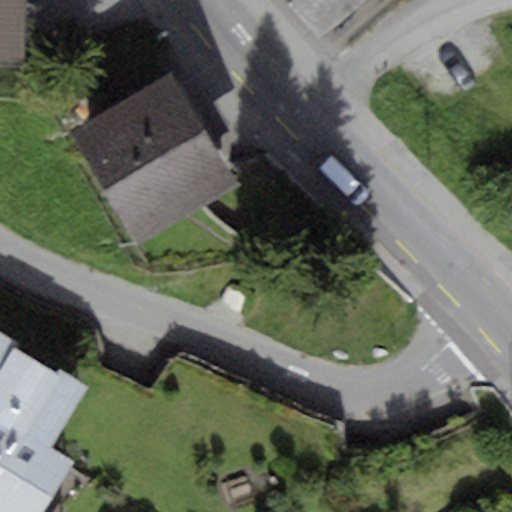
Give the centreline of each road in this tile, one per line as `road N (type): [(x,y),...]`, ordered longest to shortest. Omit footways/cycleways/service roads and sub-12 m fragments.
road 1 (residential): [(499,320),(415,386),(375,397),(335,394),(0,250)]
road 2 (tertiary): [(307,123),(499,320)]
road 3 (residential): [(307,123),(394,44),(474,0)]
road 4 (tertiary): [(200,0),(307,123)]
